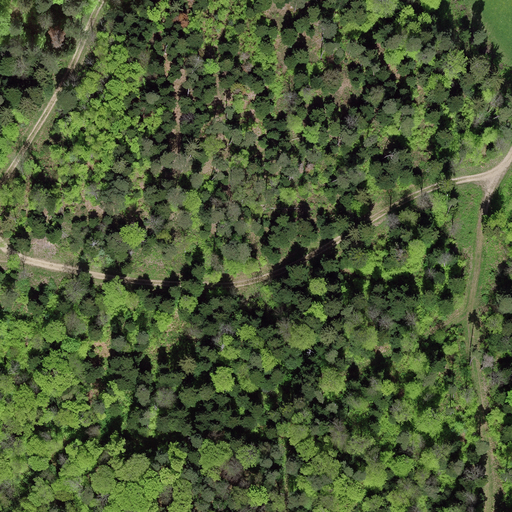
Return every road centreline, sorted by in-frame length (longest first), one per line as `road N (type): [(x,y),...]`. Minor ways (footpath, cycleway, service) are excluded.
road 1 (track): [(0,243),(33,263),(127,281),(247,282),(405,199),(495,171),(511,150)]
road 2 (track): [(286,511),(294,441),(316,398),(342,373),(470,315),(488,174)]
road 3 (track): [(101,0),(0,185)]
road 4 (track): [(470,315),(487,511)]
